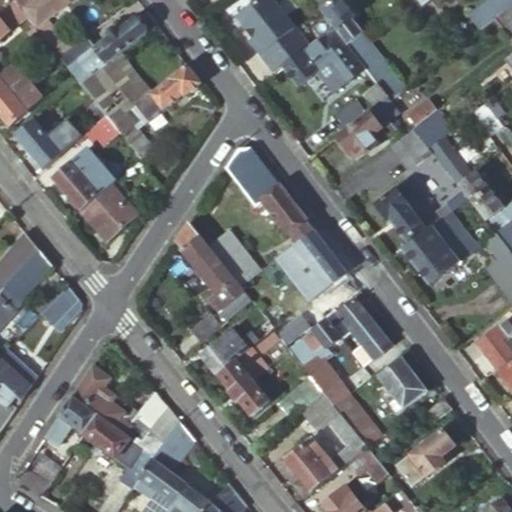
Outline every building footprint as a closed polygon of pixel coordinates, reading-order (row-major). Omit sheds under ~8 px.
[(29,0),(20,8),(27,17),(32,23),(34,26),(68,0),(70,3),(74,0),(29,0)] [(272,0),(256,0),(235,16),(251,37),(261,51),(258,54),(270,71),(280,64),(296,52),(306,45),(272,0)] [(309,0),(310,1),(319,12),(333,30),(338,37),(345,46),(359,35),(348,22),(351,20),(336,0),(309,0)] [(511,4),(511,0),(487,0),(468,15),(480,30),(494,19),(511,4)] [(511,4),(494,19),(511,41),(511,4)] [(32,23),(27,17),(14,27),(32,49),(44,38),(35,28),(34,26),(32,23)] [(95,52),(106,66),(146,36),(135,21),(118,33),(116,31),(108,37),(109,40),(94,51),(95,52)] [(373,28),(352,45),(390,95),(411,78),(373,28)] [(282,67),(281,68),(296,88),(316,74),(331,94),(363,69),(358,62),(345,46),(338,37),(333,30),(314,43),(298,55),(292,60),(282,67)] [(54,36),(47,42),(59,58),(71,49),(58,33),(54,36)] [(261,51),(251,37),(247,40),(258,54),(261,51)] [(75,79),(59,58),(47,42),(38,49),(67,86),(75,79)] [(71,49),(59,58),(75,79),(79,84),(87,78),(78,66),(90,56),(80,42),(71,49)] [(87,78),(79,84),(81,85),(101,70),(106,66),(95,52),(90,56),(78,66),(87,78)] [(296,52),(280,64),(282,67),(292,60),(298,55),(296,52)] [(120,56),(102,71),(132,110),(136,106),(141,102),(151,94),(120,56)] [(186,66),(151,94),(141,102),(136,106),(149,123),(162,112),(183,96),(185,98),(201,85),(186,66)] [(10,67),(0,75),(0,115),(9,126),(26,112),(9,90),(21,81),(10,67)] [(92,100),(106,117),(112,125),(124,116),(132,110),(102,71),(101,70),(81,85),(92,100)] [(378,88),(376,85),(363,95),(373,108),(375,107),(386,99),(378,88)] [(496,94),(490,99),(501,114),(508,109),(496,94)] [(489,98),(476,109),(493,131),(506,121),(503,118),(501,114),(490,99),(489,98)] [(106,117),(92,100),(80,110),(93,128),(106,117)] [(406,116),(414,127),(418,124),(436,111),(428,100),(406,116)] [(414,127),(411,129),(425,147),(437,138),(436,136),(460,118),(451,106),(427,124),(432,131),(426,135),(418,124),(414,127)] [(375,107),(373,108),(368,112),(379,127),(386,122),(375,107)] [(379,127),(368,112),(335,137),(346,151),(345,152),(344,155),(350,163),(395,129),(388,120),(386,122),(379,127)] [(124,116),(112,125),(119,134),(131,150),(143,140),(124,116)] [(112,125),(106,117),(93,128),(85,135),(98,150),(119,134),(112,125)] [(34,121),(16,136),(43,168),(79,137),(67,122),(48,138),(34,121)] [(425,147),(411,129),(389,146),(405,168),(428,151),(425,147)] [(143,140),(131,150),(139,160),(152,150),(143,140)] [(254,198),(276,180),(249,146),(227,164),(254,198)] [(53,178),(80,211),(109,187),(114,182),(87,150),(53,178)] [(483,222),(500,209),(473,173),(468,177),(448,151),(436,161),(440,166),(444,171),(447,175),(460,191),(466,199),(473,208),(482,220),(483,222)] [(444,171),(440,166),(429,175),(435,184),(438,182),(447,175),(444,171)] [(460,191),(447,175),(438,182),(450,198),(460,191)] [(114,182),(109,187),(115,194),(122,188),(116,180),(114,182)] [(436,221),(432,215),(406,180),(374,204),(388,222),(390,221),(406,243),(436,221)] [(109,187),(80,211),(107,243),(135,218),(115,194),(109,187)] [(291,203),(279,187),(261,201),(296,245),(300,241),(313,231),(291,203)] [(466,199),(460,191),(450,198),(444,203),(445,205),(451,213),(453,211),(452,210),(466,199)] [(453,211),(451,213),(437,223),(431,228),(435,234),(453,220),(454,222),(473,208),(466,199),(452,210),(453,211)] [(511,199),(500,209),(483,222),(493,233),(506,223),(511,218),(511,199)] [(451,213),(445,205),(432,215),(436,221),(437,223),(451,213)] [(511,218),(506,223),(493,233),(499,242),(505,249),(507,252),(511,257),(511,258),(511,218)] [(197,236),(186,224),(173,242),(181,251),(198,237),(197,236)] [(435,234),(431,228),(400,250),(414,267),(443,244),(435,234)] [(207,229),(197,236),(198,237),(208,250),(213,256),(223,248),(207,229)] [(313,231),(300,241),(307,249),(328,276),(334,284),(346,274),(313,231)] [(0,292),(4,288),(37,249),(23,232),(0,258),(0,292)] [(493,233),(480,243),(493,259),(505,249),(499,242),(493,233)] [(239,286),(219,263),(213,256),(208,250),(198,237),(181,251),(222,301),(225,304),(236,294),(240,299),(246,295),(242,289),(239,286)] [(468,253),(454,238),(443,244),(457,262),(468,253)] [(300,241),(296,245),(292,248),(298,256),(307,249),(300,241)] [(457,262),(443,244),(414,267),(428,285),(457,262)] [(37,249),(4,288),(17,300),(50,265),(37,249)] [(511,258),(506,251),(502,254),(511,265),(511,258)] [(511,303),(511,265),(502,254),(483,269),(511,304),(511,303)] [(239,286),(242,289),(250,283),(258,276),(250,267),(242,274),(227,256),(219,263),(239,286)] [(334,284),(328,276),(321,282),(326,289),(334,284)] [(250,283),(242,289),(246,295),(251,301),(265,319),(272,328),(278,336),(286,329),(250,283)] [(66,285),(40,314),(52,325),(77,298),(66,285)] [(4,288),(0,292),(0,298),(11,308),(18,300),(17,300),(4,288)] [(251,301),(246,295),(240,299),(236,294),(225,304),(222,301),(213,309),(224,323),(227,320),(251,301)] [(354,301),(351,297),(326,318),(329,321),(337,314),(354,301)] [(0,298),(0,324),(13,311),(11,308),(0,298)] [(265,319),(251,301),(227,320),(230,324),(233,322),(235,326),(245,318),(256,332),(261,338),(272,328),(265,319)] [(390,346),(354,301),(337,314),(373,359),(390,346)] [(286,329),(278,336),(284,344),(288,349),(324,320),(314,307),(286,329)] [(194,327),(204,339),(222,324),(212,311),(194,327)] [(329,321),(327,322),(339,337),(363,367),(373,359),(337,314),(329,321)] [(511,328),(505,319),(474,342),(496,369),(511,356),(511,328)] [(339,337),(327,322),(305,340),(312,348),(319,343),(324,349),(339,337)] [(278,336),(272,328),(261,338),(216,373),(230,390),(228,392),(234,401),(237,399),(249,415),(267,400),(250,378),(244,371),(256,361),(252,356),(256,353),(272,341),(278,336)] [(261,338),(256,332),(241,344),(231,331),(201,355),(216,373),(261,338)] [(290,351),(288,349),(284,344),(278,336),(272,341),(285,358),(291,353),(290,351)] [(306,353),(310,358),(316,354),(317,355),(324,349),(319,343),(312,348),(306,353)] [(298,345),(293,348),(299,355),(303,351),(298,345)] [(295,358),(299,355),(293,348),(290,351),(291,353),(295,358)] [(0,356),(0,383),(14,397),(10,402),(16,407),(19,404),(37,378),(6,350),(0,356)] [(244,371),(250,378),(265,365),(256,353),(252,356),(256,361),(244,371)] [(322,392),(332,405),(347,393),(317,355),(316,354),(310,358),(301,365),(309,375),(322,392)] [(401,359),(377,377),(402,410),(425,392),(401,359)] [(511,360),(498,372),(511,389),(511,360)] [(95,416),(152,460),(177,423),(167,410),(146,441),(120,422),(125,416),(110,405),(99,396),(103,390),(109,381),(91,367),(71,397),(95,416)] [(322,392),(309,375),(276,401),(290,418),(300,410),(322,392)] [(0,430),(16,407),(10,402),(14,397),(0,383),(0,430)] [(115,399),(103,390),(99,396),(110,405),(115,399)] [(332,405),(322,392),(300,410),(317,431),(328,422),(348,446),(330,461),(310,436),(284,457),(300,476),(291,483),(302,497),(345,462),(365,446),(332,405)] [(95,416),(71,397),(58,417),(72,428),(82,436),(95,416)] [(451,411),(442,399),(421,415),(430,427),(451,411)] [(152,460),(95,416),(82,436),(81,437),(115,462),(122,452),(137,464),(141,459),(148,465),(152,460)] [(55,421),(44,437),(59,447),(72,428),(58,417),(55,421)] [(328,422),(317,431),(310,436),(330,461),(348,446),(328,422)] [(177,423),(152,460),(169,473),(171,475),(194,443),(177,423)] [(441,432),(395,467),(412,488),(443,464),(439,458),(444,453),(453,447),(441,432)] [(380,465),(365,446),(345,462),(357,476),(365,470),(375,483),(386,474),(380,465)] [(21,486),(41,498),(61,467),(39,451),(28,468),(44,479),(38,488),(34,485),(36,481),(22,470),(19,474),(21,486)] [(133,488),(134,486),(140,477),(148,465),(141,459),(137,464),(122,452),(115,462),(130,474),(124,482),(133,488)] [(449,459),(444,453),(439,458),(443,464),(449,459)] [(169,473),(152,460),(148,465),(140,477),(155,489),(157,491),(169,473)] [(171,475),(169,473),(157,491),(156,492),(172,504),(184,485),(171,475)] [(149,498),(155,489),(140,477),(134,486),(149,498)] [(225,481),(210,505),(217,511),(239,511),(244,505),(225,481)] [(172,504),(181,511),(204,511),(210,505),(184,485),(172,504)] [(345,486),(323,503),(329,511),(360,511),(364,510),(345,486)] [(156,492),(157,491),(155,489),(149,498),(139,511),(166,511),(172,504),(156,492)] [(416,511),(407,500),(400,491),(372,511),(389,511),(398,505),(403,511),(416,511)] [(510,511),(502,501),(487,511),(510,511)]
